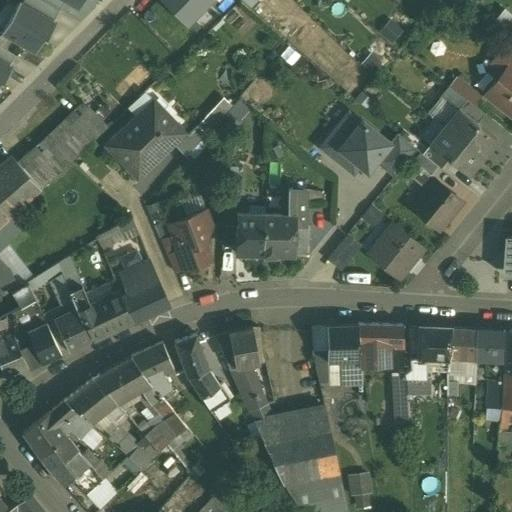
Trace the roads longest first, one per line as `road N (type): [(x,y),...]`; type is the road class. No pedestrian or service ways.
road 1 (residential): [(0,415),(162,324),(217,307),(425,308)]
road 2 (residential): [(120,0),(0,123)]
road 3 (residential): [(511,179),(427,279),(425,308)]
